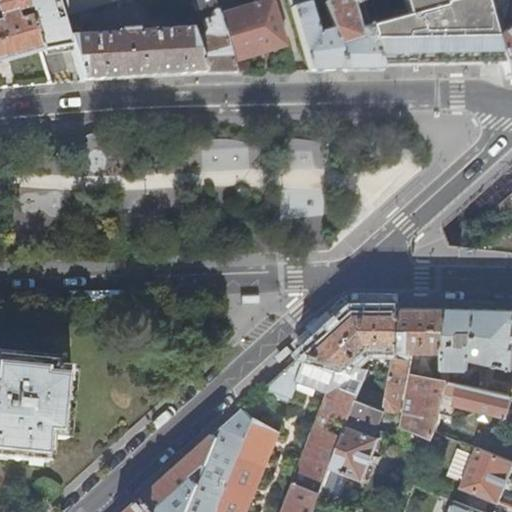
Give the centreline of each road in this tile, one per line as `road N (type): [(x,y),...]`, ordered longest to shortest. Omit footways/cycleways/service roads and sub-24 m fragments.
road 1 (residential): [(456,93),(0,109)]
road 2 (residential): [(82,511),(292,325)]
road 3 (residential): [(0,287),(275,276)]
road 4 (residential): [(346,274),(511,131)]
